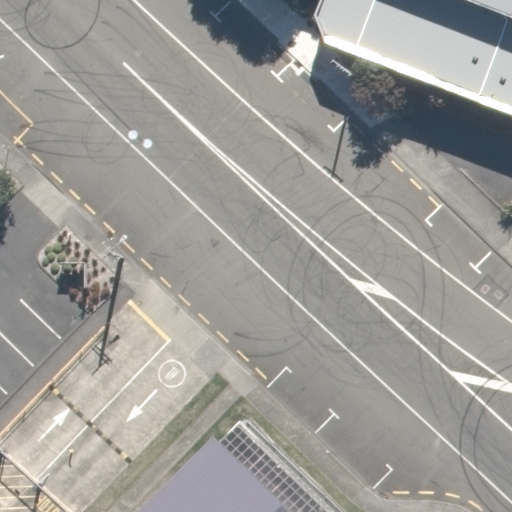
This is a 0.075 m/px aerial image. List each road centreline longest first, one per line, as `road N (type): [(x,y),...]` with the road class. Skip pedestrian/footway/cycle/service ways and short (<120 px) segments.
road 1 (unclassified): [(511,503),(347,330),(147,87)]
road 2 (unclassified): [(147,87),(511,370)]
road 3 (unclassified): [(147,87),(57,0)]
